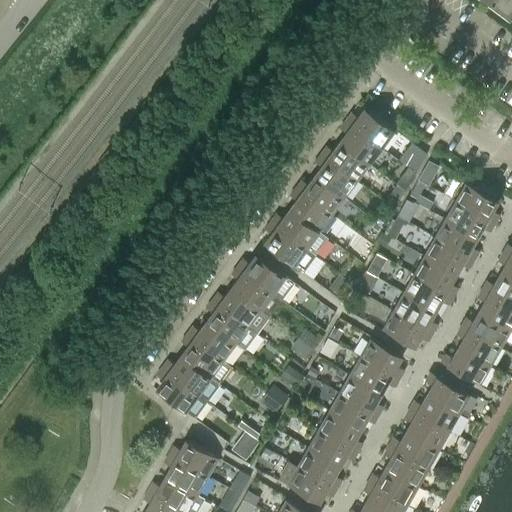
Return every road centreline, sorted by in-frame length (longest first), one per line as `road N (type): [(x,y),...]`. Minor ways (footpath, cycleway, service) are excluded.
road 1 (residential): [(86,511),(107,474),(120,367),(360,49)]
road 2 (residential): [(511,147),(501,150),(360,49)]
